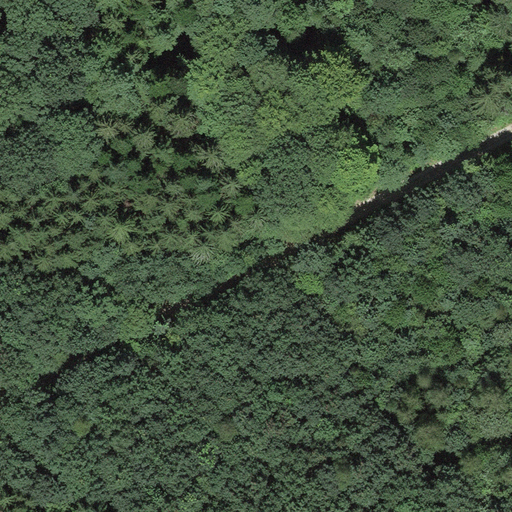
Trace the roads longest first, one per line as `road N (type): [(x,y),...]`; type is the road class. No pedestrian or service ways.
road 1 (track): [(511,129),(0,401)]
road 2 (track): [(0,424),(104,511)]
